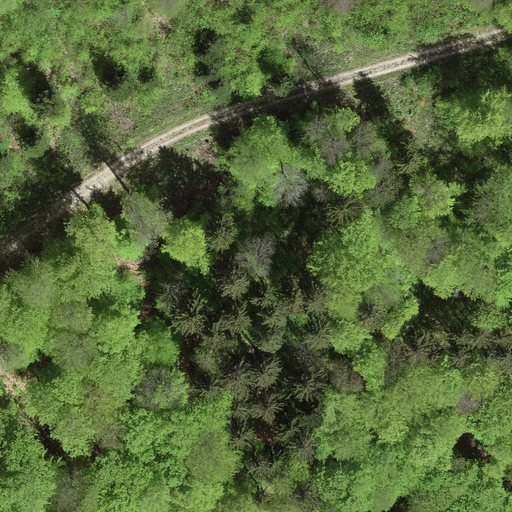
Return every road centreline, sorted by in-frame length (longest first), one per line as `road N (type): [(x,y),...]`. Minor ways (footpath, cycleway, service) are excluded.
road 1 (track): [(0,249),(112,167),(256,102),(511,26)]
road 2 (track): [(511,365),(337,511)]
